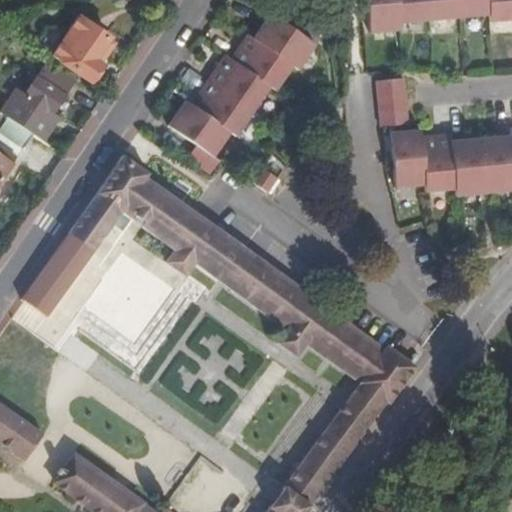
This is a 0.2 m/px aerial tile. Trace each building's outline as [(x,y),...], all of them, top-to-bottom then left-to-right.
[(511,0),(365,0),(369,31),(398,30),(397,21),(488,13),(489,20),(511,17),(511,0)] [(90,60),(104,40),(105,38),(75,18),(48,56),(87,83),(98,66),(97,65),(90,60)] [(189,159),(210,175),(218,164),(214,161),(231,137),(236,139),(264,101),(271,92),(277,96),(284,85),(295,70),(300,74),(309,61),(318,49),(273,18),(256,43),(250,39),(232,64),(226,60),(192,108),(186,104),(168,129),(196,148),(189,159)] [(90,60),(97,65),(111,45),(104,40),(90,60)] [(25,102),(14,119),(35,134),(62,95),(35,77),(19,99),(25,102)] [(378,83),(382,126),(409,123),(405,80),(378,83)] [(31,136),(7,119),(0,128),(0,134),(22,149),(31,136)] [(420,129),(390,132),(393,159),(396,186),(426,183),(427,190),(456,187),(456,195),(471,194),(504,191),(511,190),(511,128),(510,128),(510,136),(452,140),(451,133),(421,136),(420,129)] [(48,491),(77,511),(308,511),(415,369),(122,158),(63,237),(85,252),(117,212),(166,249),(156,261),(179,277),(189,265),(275,327),(268,341),(289,358),(300,348),(349,382),(265,502),(258,511),(151,511),(70,459),(48,491)] [(0,181),(10,167),(0,159),(0,181)] [(210,175),(189,159),(188,160),(210,176),(210,175)] [(275,183),(260,172),(251,185),(265,196),(275,183)] [(0,458),(20,471),(39,437),(0,410),(0,458)]
